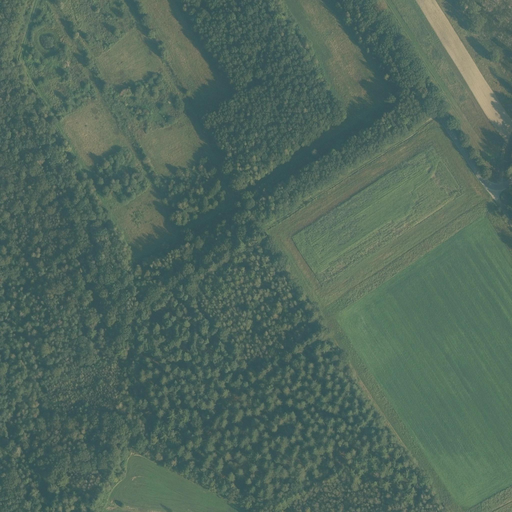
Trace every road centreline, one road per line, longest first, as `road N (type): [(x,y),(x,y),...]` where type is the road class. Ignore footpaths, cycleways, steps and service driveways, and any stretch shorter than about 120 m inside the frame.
road 1 (track): [(445,511),(261,232)]
road 2 (track): [(121,324),(131,438),(261,510)]
road 3 (unclassified): [(364,0),(482,180),(496,188),(511,181)]
road 4 (track): [(0,152),(70,202),(121,324)]
road 5 (track): [(261,232),(438,113)]
